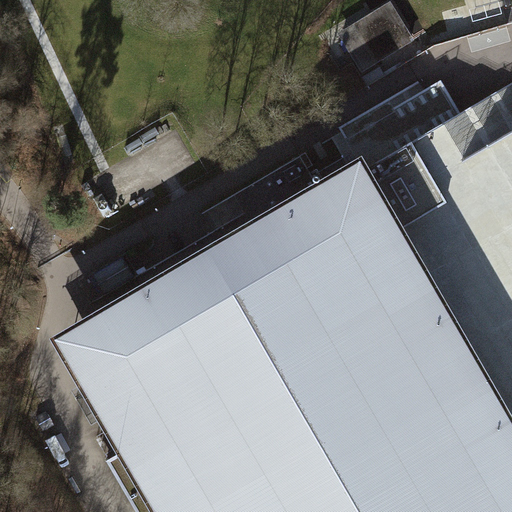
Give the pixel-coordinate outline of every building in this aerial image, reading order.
[(448,0),(443,1),(448,27),(505,15),(501,0),(448,0)] [(394,3),(332,42),(347,66),(357,59),(366,74),(418,40),(394,3)] [(179,126),(84,170),(102,210),(198,166),(179,126)] [(511,129),(378,208),(498,413),(504,419),(509,427),(511,431),(511,129)] [(358,174),(70,342),(130,446),(107,459),(137,511),(511,511),(511,431),(509,427),(504,419),(498,413),(378,208),(358,174)]
